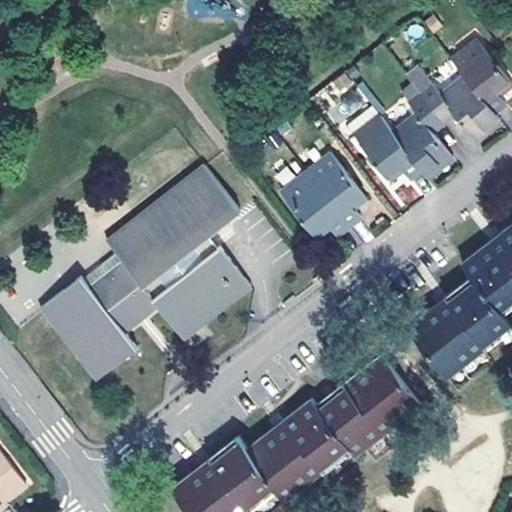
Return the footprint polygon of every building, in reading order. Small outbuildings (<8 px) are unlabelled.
[(511,78),(478,37),(452,56),(466,74),(485,99),(495,112),(506,103),(500,95),(511,86),(511,78)] [(477,139),(501,120),(495,112),(485,99),(466,74),(443,92),(434,82),(422,91),(445,120),(455,112),(477,139)] [(435,128),(445,120),(422,91),(410,101),(418,111),(394,129),(423,167),(430,175),(456,154),(435,128)] [(423,167),(394,129),(381,113),(357,131),(394,177),(406,168),(412,175),(423,167)] [(332,151),(308,169),(350,224),(362,215),(353,203),(366,193),(332,151)] [(114,247),(124,260),(91,285),(81,272),(41,303),(97,375),(138,345),(122,325),(155,300),(183,336),(251,284),(221,246),(218,248),(208,235),(241,211),(204,163),(106,238),(114,247)] [(350,224),(308,169),(283,189),(320,235),(331,225),(338,233),(350,224)] [(511,323),(511,321),(502,309),(511,301),(511,221),(494,236),(463,260),(476,277),(452,296),(450,294),(444,298),(411,324),(449,374),(511,323)] [(124,260),(114,247),(81,272),(91,285),(124,260)] [(420,402),(382,354),(349,378),(345,382),(347,385),(320,406),(312,396),(280,420),(248,446),(238,434),(207,458),(174,483),(195,511),(239,511),(250,504),(248,501),(275,480),(286,495),(351,446),(355,452),(420,402)] [(0,501),(27,481),(0,446),(0,501)]
